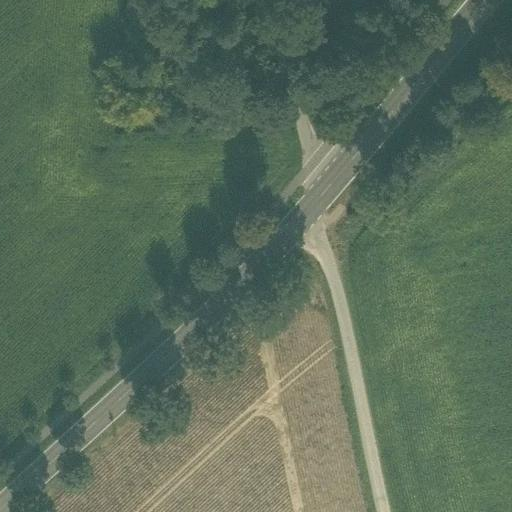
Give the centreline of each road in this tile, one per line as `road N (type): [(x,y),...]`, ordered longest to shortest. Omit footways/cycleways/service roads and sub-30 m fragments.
road 1 (tertiary): [(312,212),(0,509)]
road 2 (unclassified): [(386,511),(312,212)]
road 3 (tertiary): [(488,0),(312,212)]
road 4 (unclassified): [(312,212),(313,162),(275,0)]
